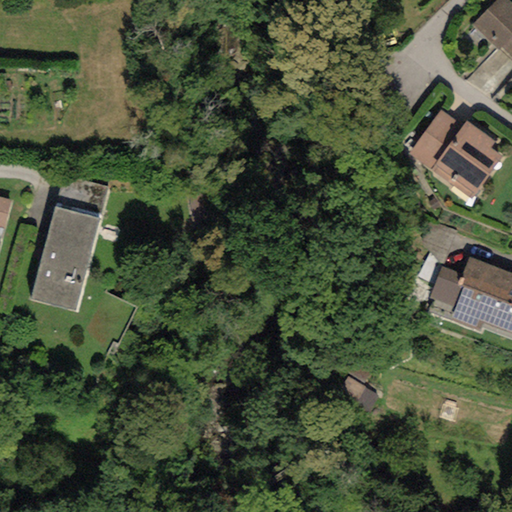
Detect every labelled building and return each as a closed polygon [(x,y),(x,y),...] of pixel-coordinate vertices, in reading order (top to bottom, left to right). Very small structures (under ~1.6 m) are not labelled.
[(511,5),(506,0),(496,0),(473,24),(511,62),(511,5)] [(462,126),(439,110),(408,154),(431,171),(462,126)] [(506,151),(466,122),(462,126),(431,171),(471,199),(506,151)] [(104,211),(108,192),(71,184),(66,203),(104,211)] [(11,201),(0,198),(0,228),(3,229),(11,201)] [(99,218),(55,208),(31,300),(76,311),(99,218)] [(511,274),(469,258),(463,275),(458,285),(463,287),(455,308),(450,322),(480,333),(483,324),(511,334),(511,274)] [(458,285),(463,275),(441,266),(429,298),(455,308),(463,287),(458,285)]
